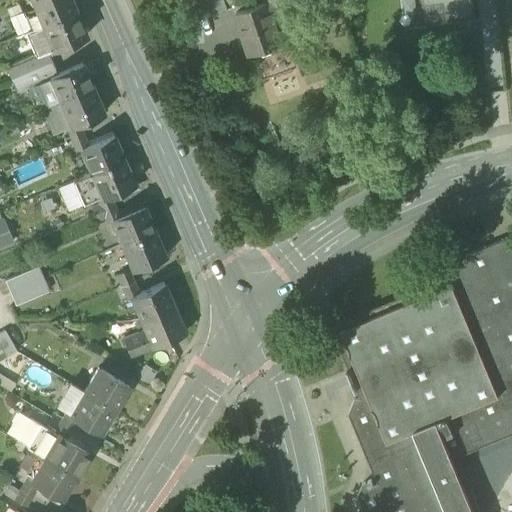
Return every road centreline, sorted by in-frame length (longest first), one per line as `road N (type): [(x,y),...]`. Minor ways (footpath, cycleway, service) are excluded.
road 1 (tertiary): [(103,0),(250,322)]
road 2 (tertiary): [(250,322),(322,241),(406,197),(511,162)]
road 3 (tertiary): [(128,511),(250,322)]
road 4 (tertiary): [(250,322),(299,511)]
